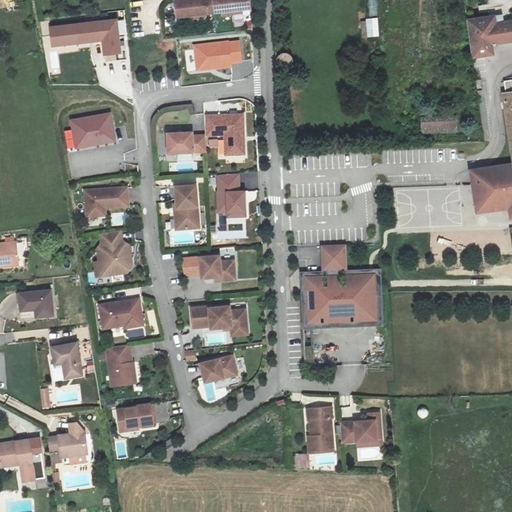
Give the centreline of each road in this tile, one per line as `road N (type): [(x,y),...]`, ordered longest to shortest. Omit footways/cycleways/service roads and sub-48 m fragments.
road 1 (residential): [(206,431),(190,410),(152,253),(139,113),(150,98),(269,85)]
road 2 (residential): [(269,85),(282,360),(266,392),(206,431)]
